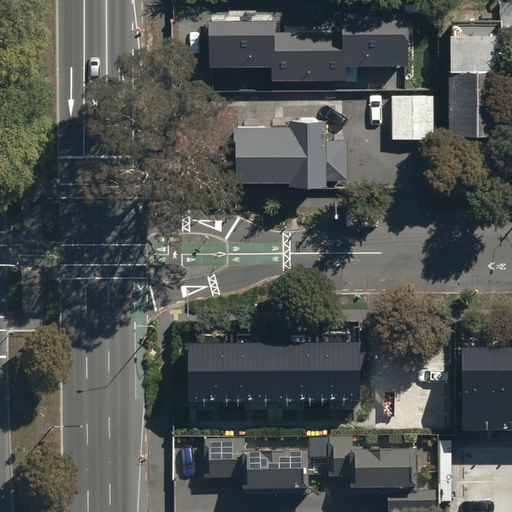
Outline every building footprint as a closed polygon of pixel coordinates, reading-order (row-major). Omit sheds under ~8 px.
[(232,11),(214,11),(214,28),(213,28),(213,69),(274,69),(274,80),(361,80),(361,67),(412,67),(412,24),(286,24),(286,33),(284,33),(284,13),(259,13),(259,9),(232,9),(232,11)] [(446,28),(446,73),(497,74),(497,28),(446,28)] [(450,79),(451,136),(501,135),(500,78),(450,79)] [(435,96),(391,97),(392,139),(436,138),(435,96)] [(239,127),(239,178),(295,179),(295,185),(328,186),(329,122),(293,122),(293,128),(239,127)] [(511,350),(464,351),(464,428),(511,427),(511,350)] [(361,407),(361,353),(196,354),(196,408),(361,407)] [(415,492),(415,452),(352,452),(352,439),(334,440),(334,479),(353,479),(353,493),(415,492)] [(243,447),(204,448),(205,487),(241,486),(241,500),(302,499),(302,457),(243,458),(243,447)] [(386,511),(436,511),(436,495),(386,495),(386,511)]
